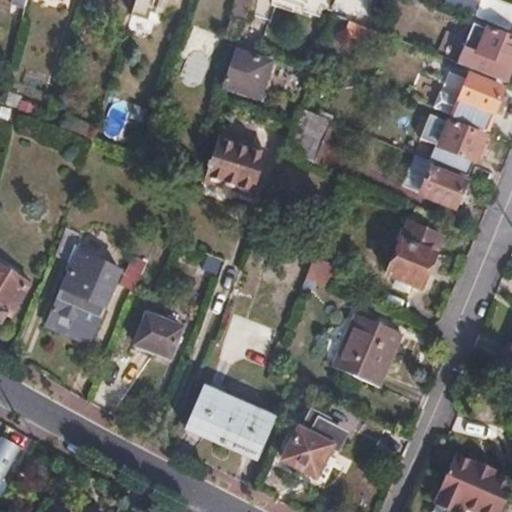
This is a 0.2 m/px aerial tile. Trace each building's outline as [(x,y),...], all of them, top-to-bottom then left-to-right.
[(16,3),(24,5),(25,2),(25,0),(0,0),(0,4),(15,9),(16,3)] [(248,0),(235,0),(231,15),(241,18),(248,0)] [(334,0),(332,7),(331,11),(341,16),(346,0),(334,0)] [(455,62),(504,82),(511,64),(511,39),(471,23),(455,62)] [(234,51),(223,84),(257,96),(268,62),(234,51)] [(453,117),(483,130),(500,90),(469,76),(460,99),(453,117)] [(1,89),(0,91),(0,99),(13,104),(16,94),(1,89)] [(432,108),(453,117),(460,99),(439,91),(432,108)] [(441,145),(449,123),(430,115),(421,137),(441,145)] [(435,143),(429,159),(434,161),(465,174),(481,136),(449,123),(441,145),(435,143)] [(321,142),(294,131),(287,151),(312,162),(321,142)] [(264,155),(217,140),(205,177),(251,193),(264,155)] [(447,219),(465,174),(434,161),(421,192),(426,195),(421,208),(447,219)] [(441,236),(409,222),(387,274),(420,288),(441,236)] [(79,258),(101,269),(104,263),(101,254),(85,246),(79,258)] [(57,319),(81,331),(90,335),(119,277),(101,269),(79,258),(73,255),(64,274),(69,276),(49,315),(57,319)] [(324,262),(315,258),(308,278),(318,282),(324,262)] [(117,285),(131,291),(142,266),(128,260),(117,285)] [(25,283),(28,278),(18,271),(15,276),(0,267),(0,311),(6,316),(27,284),(25,283)] [(187,328),(153,314),(140,344),(175,358),(187,328)] [(400,335),(354,315),(332,369),(378,388),(400,335)] [(75,344),(81,331),(57,319),(51,332),(75,344)] [(511,340),(501,364),(511,368),(511,340)] [(253,459),(273,419),(204,387),(186,427),(253,459)] [(328,420),(312,411),(302,431),(297,428),(281,459),(312,475),(329,444),(337,449),(344,435),(326,426),(328,420)] [(0,473),(17,444),(1,434),(0,434),(0,473)] [(499,511),(511,486),(490,478),(491,474),(472,466),(471,470),(450,461),(432,502),(435,504),(433,506),(433,511),(499,511)] [(30,477),(17,469),(12,478),(24,485),(30,477)]
